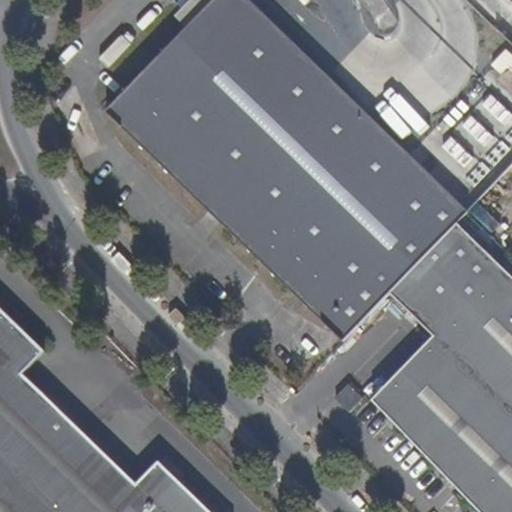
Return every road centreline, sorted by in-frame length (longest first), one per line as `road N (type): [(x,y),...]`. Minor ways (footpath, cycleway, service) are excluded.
road 1 (residential): [(53,213),(351,511)]
road 2 (residential): [(10,8),(6,90),(53,213)]
